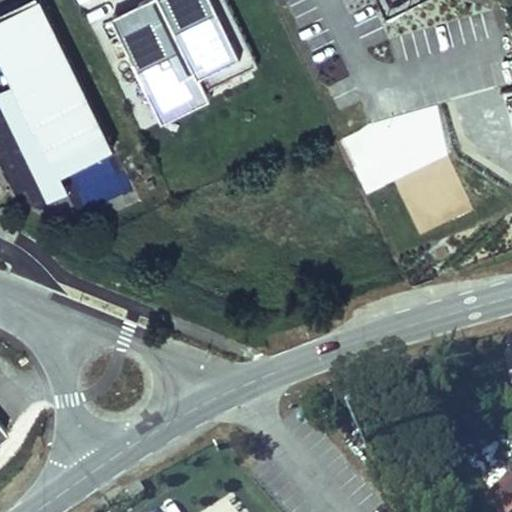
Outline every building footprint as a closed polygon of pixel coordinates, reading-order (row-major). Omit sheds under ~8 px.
[(115,147),(44,0),(36,0),(0,17),(0,42),(63,173),(115,147)] [(252,51),(228,0),(155,0),(118,17),(166,120),(216,97),(205,73),(252,51)] [(511,511),(511,428),(498,413),(451,454),(491,500),(495,496),(500,502),(499,502),(497,505),(498,510),(500,511),(511,511)] [(145,491),(139,482),(126,492),(132,501),(145,491)] [(495,496),(491,500),(490,501),(498,510),(497,505),(499,502),(500,502),(495,496)]
